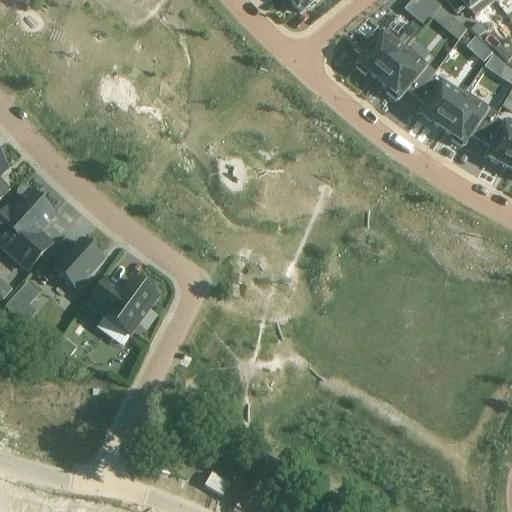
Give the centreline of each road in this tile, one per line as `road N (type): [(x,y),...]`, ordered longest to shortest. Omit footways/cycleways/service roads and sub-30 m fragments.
road 1 (residential): [(108,487),(122,437),(194,283),(77,190),(0,109)]
road 2 (residential): [(511,217),(392,146),(292,66)]
